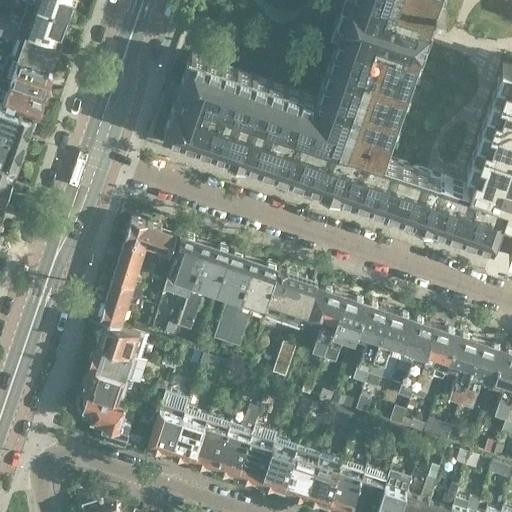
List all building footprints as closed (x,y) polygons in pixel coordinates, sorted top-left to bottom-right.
[(5,9),(1,19),(3,19),(27,28),(60,39),(64,30),(65,28),(66,26),(66,24),(65,22),(69,12),(36,1),(32,0),(24,0),(19,14),(5,9)] [(32,0),(36,1),(69,12),(69,11),(71,9),(72,7),(72,5),(72,3),(72,0),(32,0)] [(191,51),(164,128),(492,241),(494,236),(507,198),(486,190),(468,184),(384,155),(420,50),(423,51),(433,20),(431,19),(436,4),(444,7),(446,2),(440,0),(341,0),(333,24),(340,27),(317,95),(191,51)] [(441,12),(394,150),(511,190),(511,213),(501,244),(507,245),(511,247),(511,0),(447,0),(450,1),(446,14),(441,12)] [(0,32),(14,38),(10,51),(11,51),(18,54),(20,54),(19,55),(53,66),(53,65),(51,64),(54,56),(56,54),(57,52),(57,48),(60,39),(27,28),(3,19),(1,19),(0,18),(0,32)] [(10,51),(1,76),(4,76),(47,91),(56,66),(53,65),(53,66),(19,55),(20,54),(18,54),(11,51),(10,51)] [(0,75),(0,85),(8,88),(2,103),(35,114),(35,115),(39,116),(47,91),(4,76),(1,76),(0,75)] [(0,128),(26,137),(26,136),(27,136),(29,132),(27,131),(29,126),(33,125),(36,119),(33,116),(34,115),(35,115),(35,114),(2,103),(0,101),(0,128)] [(0,156),(18,163),(21,155),(20,155),(21,150),(25,149),(28,142),(25,140),(26,137),(0,128),(0,156)] [(0,178),(10,182),(13,175),(14,175),(18,173),(20,168),(18,163),(0,156),(0,178)] [(26,168),(23,176),(30,179),(33,170),(26,168)] [(0,206),(3,207),(3,206),(8,204),(9,199),(7,194),(10,182),(0,178),(0,206)] [(125,236),(147,243),(159,247),(159,250),(166,253),(170,254),(178,229),(132,214),(125,236)] [(188,294),(206,239),(196,235),(195,232),(188,230),(185,232),(182,231),(180,237),(179,241),(177,241),(172,254),(167,269),(169,269),(164,286),(188,294)] [(125,236),(113,275),(135,282),(139,268),(141,260),(147,243),(125,236)] [(206,239),(188,294),(179,320),(191,325),(204,286),(216,290),(217,286),(230,247),(229,247),(228,244),(221,241),(218,243),(206,239)] [(230,247),(217,286),(216,290),(228,293),(214,332),(227,337),(242,294),(255,256),(244,252),(243,249),(235,246),(233,248),(230,247)] [(167,269),(172,254),(170,254),(166,253),(162,267),(167,269)] [(255,256),(242,294),(227,337),(240,341),(253,302),(264,305),(265,302),(278,264),(277,263),(276,260),(269,258),(266,260),(255,256)] [(141,260),(139,268),(152,272),(155,264),(141,260)] [(304,319),(316,286),(318,278),(278,264),(265,302),(267,302),(265,306),(296,316),(304,319)] [(100,315),(105,316),(122,321),(131,295),(134,285),(135,282),(113,275),(100,315)] [(317,286),(307,315),(310,316),(321,320),(313,345),(324,348),(335,315),(343,291),(333,287),(332,284),(327,283),(324,284),(321,283),(320,287),(317,286)] [(134,285),(131,295),(140,298),(143,288),(134,285)] [(335,315),(324,348),(336,353),(345,328),(355,331),(358,323),(366,299),(364,298),(363,295),(358,293),(355,295),(343,291),(335,315)] [(358,323),(355,331),(367,335),(358,360),(370,364),(381,331),(389,307),(379,303),(378,300),(373,298),(370,300),(366,299),(358,323)] [(367,373),(365,378),(377,382),(379,377),(382,368),(390,344),(400,347),(404,338),(412,314),(410,314),(409,311),(404,309),(401,311),(389,307),(381,331),(370,364),(367,373)] [(402,375),(397,388),(410,393),(411,389),(415,379),(426,346),(434,322),(425,319),(423,316),(418,314),(415,316),(412,314),(404,338),(400,347),(411,351),(402,375)] [(98,338),(97,340),(133,353),(142,356),(150,331),(144,329),(139,327),(133,325),(122,321),(105,316),(102,327),(98,329),(97,334),(98,338)] [(175,332),(178,322),(169,319),(165,329),(175,332)] [(134,320),(133,325),(139,327),(144,329),(146,323),(134,320)] [(415,379),(411,389),(422,393),(425,383),(428,384),(436,360),(446,363),(449,354),(458,330),(455,329),(454,326),(449,325),(446,326),(434,322),(426,346),(415,379)] [(449,354),(446,363),(458,367),(450,391),(451,392),(461,395),(472,362),(480,338),(470,334),(469,331),(464,330),(461,331),(458,330),(449,354)] [(291,358),(296,342),(283,338),(277,353),(291,358)] [(472,362),(461,395),(473,399),(482,375),(492,378),(495,370),(503,346),(501,345),(500,342),(495,340),(492,342),(480,338),(472,362)] [(91,361),(90,363),(135,378),(139,379),(146,357),(142,356),(133,353),(97,340),(94,350),(91,352),(89,357),(91,361)] [(495,370),(492,378),(504,382),(495,407),(500,409),(501,409),(506,411),(511,393),(511,346),(509,345),(507,347),(503,346),(495,370)] [(225,357),(203,349),(200,358),(222,365),(225,357)] [(160,361),(172,365),(174,358),(163,354),(160,361)] [(85,374),(83,381),(83,384),(82,386),(90,388),(94,388),(123,398),(127,385),(132,387),(135,378),(90,363),(87,373),(85,374)] [(302,388),(310,391),(318,367),(310,364),(302,388)] [(155,385),(164,388),(167,381),(157,378),(155,385)] [(154,385),(144,381),(141,390),(151,393),(154,385)] [(149,437),(148,440),(150,441),(151,441),(152,443),(153,444),(156,445),(159,446),(160,445),(162,444),(167,446),(171,447),(174,440),(178,425),(183,412),(184,408),(185,404),(187,398),(188,396),(189,393),(181,391),(178,390),(175,389),(166,386),(164,393),(163,396),(158,412),(152,427),(152,429),(152,430),(149,437)] [(321,386),(318,394),(329,397),(332,390),(321,386)] [(289,390),(282,387),(278,396),(286,399),(289,390)] [(86,394),(84,399),(85,401),(85,404),(94,407),(93,415),(105,419),(103,424),(107,425),(106,430),(110,432),(125,437),(128,427),(127,427),(130,416),(135,402),(127,400),(127,399),(123,398),(94,388),(90,388),(88,393),(86,394)] [(332,390),(329,397),(342,401),(344,394),(332,390)] [(366,409),(371,396),(360,392),(356,406),(366,409)] [(313,398),(302,394),(299,403),(310,406),(313,398)] [(320,400),(313,398),(310,406),(309,409),(317,411),(320,400)] [(224,411),(232,413),(235,402),(228,399),(224,411)] [(230,418),(216,462),(219,463),(221,467),(226,468),(230,467),(238,470),(254,421),(260,404),(249,401),(242,422),(230,418)] [(405,406),(394,402),(389,417),(400,420),(405,406)] [(174,440),(171,447),(174,448),(176,452),(181,453),(185,452),(193,455),(204,420),(207,411),(185,404),(184,408),(183,412),(178,425),(174,440)] [(354,421),(357,412),(337,406),(334,415),(354,421)] [(500,409),(496,421),(502,423),(506,411),(501,409),(500,409)] [(204,420),(193,455),(196,456),(198,459),(204,461),(207,459),(216,462),(230,418),(207,411),(204,420)] [(369,416),(357,412),(354,421),(354,422),(366,426),(369,416)] [(411,422),(424,427),(427,420),(414,415),(411,422)] [(424,427),(447,434),(451,422),(428,415),(427,420),(424,427)] [(254,421),(238,470),(241,471),(243,474),(249,476),(252,474),(260,477),(272,442),(275,433),(276,428),(254,421)] [(459,425),(451,422),(447,434),(446,435),(455,438),(459,425)] [(400,435),(402,427),(392,424),(390,432),(400,435)] [(144,427),(141,438),(148,440),(149,437),(152,430),(152,429),(144,427)] [(272,442),(260,477),(264,478),(266,482),(271,483),(275,482),(284,485),(296,450),(299,441),(275,433),(272,442)] [(487,435),(484,447),(493,450),(497,439),(497,438),(487,435)] [(504,441),(497,439),(493,450),(500,452),(504,441)] [(296,450),(284,485),(294,488),(293,491),(304,494),(304,492),(306,492),(318,457),(321,448),(299,441),(296,450)] [(465,462),(470,449),(460,446),(456,459),(465,462)] [(318,457),(306,492),(309,493),(308,496),(319,499),(319,497),(328,500),(340,464),(343,456),(321,448),(318,457)] [(475,466),(479,453),(470,449),(466,462),(475,466)] [(340,464),(328,500),(338,503),(341,506),(346,508),(351,507),(355,497),(363,472),(366,463),(343,456),(340,464)] [(511,474),(511,462),(501,459),(493,457),(489,468),(498,471),(511,475),(511,474)] [(408,487),(399,511),(423,511),(430,494),(440,462),(433,460),(429,471),(427,471),(421,492),(408,487)] [(355,497),(351,507),(353,508),(356,511),(357,511),(364,511),(365,511),(374,511),(385,480),(388,470),(366,463),(363,472),(355,497)] [(385,480),(374,511),(399,511),(408,487),(411,477),(412,474),(390,467),(388,470),(385,480)] [(430,494),(423,511),(448,511),(452,502),(453,499),(458,482),(451,479),(447,490),(445,489),(441,498),(430,495),(430,494)] [(452,502),(448,511),(474,511),(476,507),(480,496),(471,493),(469,498),(455,492),(453,499),(452,502)] [(103,493),(82,499),(85,511),(82,511),(121,511),(118,501),(107,505),(103,493)] [(499,511),(511,511),(511,504),(503,502),(501,508),(499,511)] [(476,507),(474,511),(499,511),(501,508),(488,503),(485,510),(476,507)]
